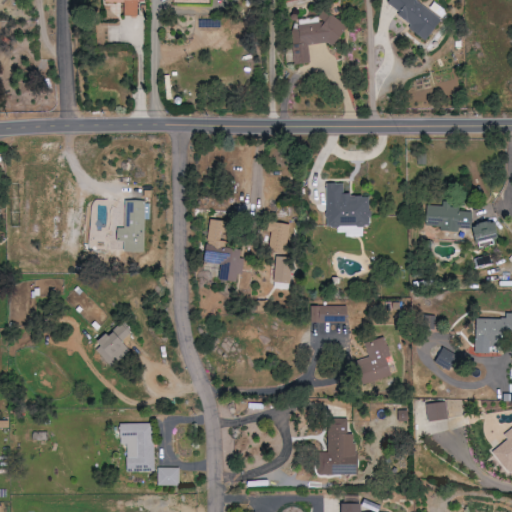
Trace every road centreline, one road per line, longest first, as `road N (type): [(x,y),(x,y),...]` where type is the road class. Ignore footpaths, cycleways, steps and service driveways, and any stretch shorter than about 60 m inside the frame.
road 1 (residential): [(0,126),(511,124)]
road 2 (residential): [(191,126),(173,257),(176,300),(209,405),(211,511)]
road 3 (residential): [(75,126),(70,0)]
